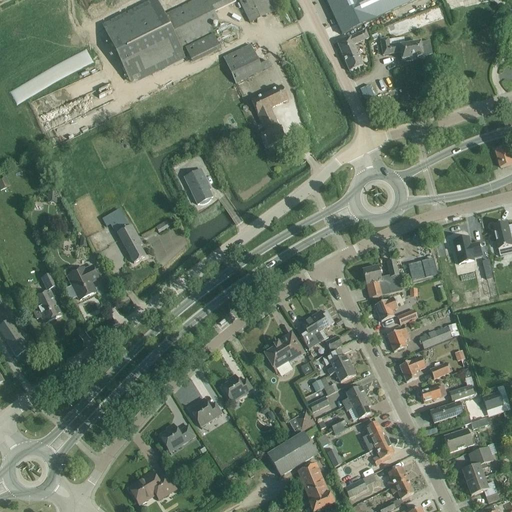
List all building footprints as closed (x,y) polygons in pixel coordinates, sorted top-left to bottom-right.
[(155,0),(102,27),(130,84),(205,46),(185,5),(182,0),(155,0)] [(238,0),(239,0),(246,15),(250,23),(266,15),(275,11),(270,0),(238,0)] [(325,0),(342,35),(417,0),(325,0)] [(420,14),(390,27),(396,40),(429,26),(423,13),(420,14)] [(241,41),(240,21),(219,21),(220,41),(241,41)] [(346,40),(337,44),(349,72),(363,66),(354,45),(368,38),(365,30),(346,40)] [(423,57),(420,43),(399,47),(399,45),(389,47),(388,39),(380,40),(383,56),(400,53),(402,61),(423,57)] [(259,63),(250,45),(223,58),(235,85),(269,69),(267,62),(260,65),(259,63)] [(260,135),(267,149),(285,141),(279,128),(270,109),(288,101),(281,87),(251,101),(265,133),(260,135)] [(502,149),(495,151),(500,169),(507,167),(511,165),(511,156),(509,147),(502,149)] [(191,191),(198,206),(199,205),(200,205),(202,205),(203,205),(205,205),(206,204),(208,203),(209,202),(210,201),(211,199),(213,198),(209,190),(208,191),(205,185),(208,184),(201,170),(184,179),(188,186),(190,185),(193,190),(191,191)] [(6,177),(0,180),(0,191),(10,187),(6,177)] [(48,193),(47,203),(56,203),(57,193),(48,193)] [(102,221),(106,228),(111,225),(117,234),(129,256),(134,264),(146,257),(140,247),(143,245),(137,237),(131,226),(129,228),(119,210),(102,221)] [(155,227),(159,234),(169,228),(165,222),(155,227)] [(508,224),(493,227),(500,258),(511,254),(511,225),(509,227),(508,224)] [(163,242),(166,248),(182,241),(178,233),(169,238),(169,239),(163,242)] [(468,239),(453,242),(459,265),(474,262),(473,259),(482,257),(479,244),(470,246),(468,239)] [(377,268),(363,271),(370,300),(402,292),(401,290),(407,289),(404,276),(398,278),(398,276),(399,276),(395,262),(386,264),(389,276),(380,279),(377,268)] [(85,271),(84,269),(76,273),(74,268),(64,273),(66,278),(68,277),(73,287),(65,290),(71,301),(78,297),(80,301),(95,294),(90,283),(98,279),(93,268),(85,271)] [(416,284),(421,279),(417,274),(412,279),(416,284)] [(51,276),(43,280),(49,291),(57,287),(51,276)] [(409,290),(410,298),(418,298),(417,290),(409,290)] [(437,292),(440,302),(445,301),(442,291),(437,292)] [(34,300),(41,315),(45,324),(61,317),(49,293),(34,300)] [(397,308),(393,299),(375,307),(381,323),(394,318),(391,311),(397,308)] [(400,326),(417,319),(414,311),(397,318),(399,322),(400,326)] [(320,313),(310,319),(319,333),(324,331),(324,330),(329,328),(334,324),(327,313),(321,316),(320,313)] [(322,338),(310,319),(300,325),(304,330),(298,333),(307,348),(313,344),(310,339),(314,336),(319,344),(324,341),(322,338)] [(340,319),(335,322),(338,328),(343,324),(340,319)] [(0,326),(0,331),(11,349),(17,357),(29,349),(10,320),(0,326)] [(414,321),(408,323),(411,329),(417,327),(414,321)] [(425,350),(452,339),(447,328),(420,339),(425,350)] [(394,353),(403,350),(406,348),(404,343),(411,341),(406,329),(387,337),(394,353)] [(304,355),(297,342),(291,334),(277,343),(277,344),(273,346),(275,349),(265,355),(274,370),(277,375),(279,374),(281,378),(293,371),(289,364),(304,355)] [(326,344),(330,353),(342,347),(340,343),(337,338),(326,344)] [(340,353),(339,351),(323,360),(326,368),(331,365),(333,369),(327,371),(329,376),(335,373),(336,374),(351,366),(346,356),(342,358),(340,353)] [(457,363),(465,360),(462,351),(454,354),(457,363)] [(421,358),(414,361),(399,367),(406,384),(418,379),(415,373),(418,372),(426,369),(421,358)] [(430,371),(433,380),(450,374),(446,364),(430,371)] [(336,374),(340,384),(356,376),(351,366),(336,374)] [(227,381),(228,383),(222,388),(231,402),(237,398),(239,401),(253,392),(246,380),(240,384),(235,376),(227,381)] [(325,378),(319,381),(324,389),(328,397),(338,392),(334,385),(329,388),(325,378)] [(316,393),(324,389),(319,381),(311,385),(316,393)] [(420,394),(423,404),(446,397),(442,386),(420,394)] [(346,394),(348,399),(342,403),(344,408),(366,397),(361,387),(346,394)] [(449,394),(452,403),(473,396),(470,387),(449,394)] [(482,398),(487,412),(503,406),(499,393),(482,398)] [(371,415),(368,409),(371,407),(366,397),(344,408),(346,413),(349,412),(353,409),(359,421),(371,415)] [(312,414),(329,406),(325,398),(308,406),(312,414)] [(220,412),(215,404),(209,408),(204,400),(196,405),(197,407),(191,411),(200,426),(206,422),(207,425),(222,415),(220,412)] [(223,402),(219,405),(224,413),(228,411),(223,402)] [(462,415),(458,404),(430,413),(434,425),(462,415)] [(295,433),(301,429),(304,432),(315,425),(306,410),(295,420),(289,423),(295,433)] [(511,420),(510,412),(503,415),(506,424),(511,422),(511,420)] [(333,432),(343,427),(346,426),(342,418),(329,425),(333,432)] [(473,431),(488,426),(486,419),(471,424),(472,427),(473,431)] [(168,432),(160,437),(169,451),(181,444),(182,446),(195,438),(188,427),(178,433),(173,426),(166,430),(168,432)] [(368,436),(362,439),(366,446),(372,443),(374,448),(375,450),(389,443),(383,433),(382,433),(378,426),(366,432),(368,436)] [(343,427),(333,432),(335,436),(345,431),(343,427)] [(303,433),(266,455),(281,479),(317,456),(308,441),(317,433),(314,429),(304,435),(303,433)] [(449,454),(475,445),(473,440),(470,441),(467,431),(444,439),(449,454)] [(375,450),(377,454),(379,457),(373,460),(376,467),(382,464),(391,460),(389,457),(394,454),(389,443),(375,450)] [(488,449),(470,455),(475,468),(462,472),(467,484),(483,478),(481,471),(487,469),(486,465),(493,462),(488,449)] [(335,450),(327,454),(334,468),(342,464),(335,450)] [(317,465),(307,469),(321,500),(319,501),(323,510),(335,505),(331,495),(329,495),(317,465)] [(392,482),(387,485),(390,490),(407,481),(401,468),(388,474),(392,482)] [(321,500),(307,469),(297,473),(310,503),(309,504),(312,511),(317,511),(323,510),(319,501),(321,500)] [(143,480),(129,489),(138,503),(154,493),(160,501),(177,491),(166,475),(157,481),(152,472),(142,478),(143,480)] [(486,486),(483,478),(467,484),(471,497),(484,492),(486,498),(495,495),(497,494),(493,483),(486,486)] [(344,489),(348,499),(367,490),(362,481),(344,489)] [(390,490),(393,495),(397,493),(401,501),(414,494),(407,481),(390,490)] [(276,501),(279,506),(291,500),(288,495),(276,501)] [(379,510),(379,511),(389,511),(395,509),(394,506),(392,503),(379,510)]
